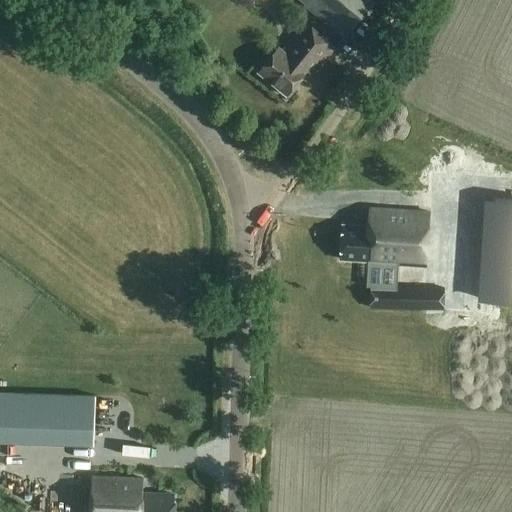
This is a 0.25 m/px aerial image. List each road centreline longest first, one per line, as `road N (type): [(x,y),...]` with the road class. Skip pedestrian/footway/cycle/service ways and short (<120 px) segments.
road 1 (unclassified): [(236,511),(242,304),(240,208),(230,173),(192,113),(45,0)]
road 2 (track): [(407,0),(281,195),(240,208)]
